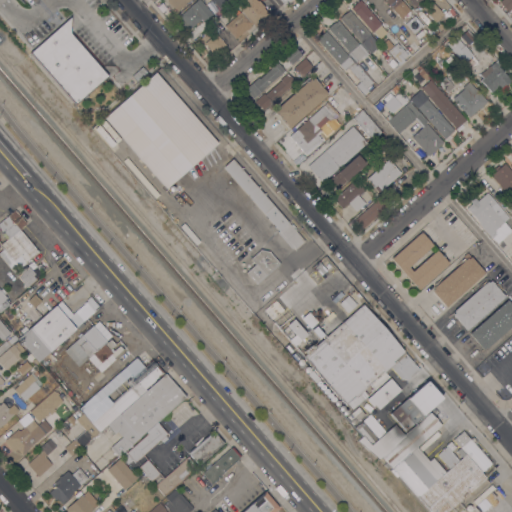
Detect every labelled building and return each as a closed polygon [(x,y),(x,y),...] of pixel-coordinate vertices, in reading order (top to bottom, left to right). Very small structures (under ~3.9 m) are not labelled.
[(189,0),(177,11),(174,7),(173,8),(166,1),(167,0),(189,0)] [(191,28),(191,27),(188,29),(178,18),(180,16),(180,15),(196,0),(198,0),(211,14),(203,22),(201,19),(191,28)] [(234,0),(222,12),(211,0),(234,0)] [(256,0),(257,1),(258,0),(264,7),(263,8),(268,14),(254,26),(252,24),(250,25),(251,26),(246,30),(245,30),(235,39),(224,26),(233,18),(232,17),(234,16),(235,17),(241,11),(236,6),(243,0),(256,0)] [(360,0),(387,31),(378,40),(351,8),(353,7),(352,6),(360,0)] [(384,0),(400,0),(405,5),(401,9),(398,6),(393,10),(384,0)] [(435,22),(420,7),(427,0),(429,0),(443,14),(435,22)] [(499,2),(498,3),(495,0),(511,0),(511,8),(508,12),(499,2)] [(379,45),(370,53),(361,42),(360,43),(339,19),(349,10),(379,45)] [(405,24),(414,16),(422,25),(412,33),(405,24)] [(107,76),(75,104),(30,53),(70,17),(70,33),(107,76)] [(372,61),(367,65),(361,58),(356,63),(347,53),(348,52),(327,28),(334,22),(335,23),(337,21),(372,61)] [(475,38),(468,45),(460,36),(467,29),(475,38)] [(355,86),(360,82),(348,68),(344,71),(316,39),(325,31),(356,66),(357,64),(362,70),(361,71),(371,82),(365,88),(368,91),(363,95),(355,86)] [(227,46),(215,56),(212,52),(209,55),(201,46),(216,33),(227,46)] [(462,63),(446,43),(455,36),(463,45),(464,45),(472,55),(462,63)] [(396,64),(398,63),(388,52),(392,48),(391,47),(397,43),(407,55),(403,59),(404,60),(398,66),(396,64)] [(291,65),(283,56),(294,46),(302,55),(291,65)] [(304,58),(312,66),(301,76),(293,67),(304,58)] [(454,60),(458,65),(454,68),(450,64),(454,60)] [(285,70),(253,98),(249,94),(247,93),(245,91),(245,89),(256,78),(258,80),(270,69),(269,68),(277,61),(285,70)] [(489,66),(494,62),(510,79),(508,81),(509,82),(505,85),(508,88),(503,92),(499,88),(500,88),(499,86),(491,92),(480,80),(483,77),(480,74),(489,66)] [(386,76),(382,81),(380,79),(378,81),(377,80),(374,84),(365,74),(371,69),(369,67),(373,63),(374,64),(375,64),(386,76)] [(429,79),(426,81),(423,78),(422,79),(418,74),(419,73),(416,69),(419,66),(429,79)] [(217,143),(166,189),(104,118),(156,73),(217,143)] [(281,80),(280,79),(286,73),(294,82),(263,110),(259,105),(257,106),(253,102),(264,92),(265,94),(281,80)] [(289,127),(275,112),(277,109),(276,108),(310,78),(311,80),(313,77),(318,83),(321,81),(325,85),(322,87),(327,93),(289,127)] [(453,87),(447,92),(438,83),(445,77),(453,87)] [(430,79),(465,120),(460,125),(463,128),(458,132),(420,88),(430,79)] [(452,98),(463,89),(462,87),(468,81),(475,89),(475,88),(487,101),(481,106),(482,107),(480,109),(479,108),(469,117),(452,98)] [(417,107),(416,108),(409,99),(419,90),(427,99),(426,99),(454,130),(444,139),(417,107)] [(392,96),(400,105),(391,113),(383,104),(392,96)] [(327,102),(339,115),(306,145),(299,137),(300,136),(295,130),(327,102)] [(427,123),(426,124),(443,142),(437,148),(438,149),(435,151),(435,150),(428,156),(411,137),(422,128),(414,119),(398,133),(387,121),(408,102),(427,123)] [(380,132),(371,140),(352,118),(361,109),(380,132)] [(352,126),(366,143),(321,182),(307,166),(352,126)] [(383,137),(388,144),(379,151),(373,145),(383,137)] [(357,155),(365,164),(336,189),(328,180),(357,155)] [(304,241),(295,249),(292,247),(291,248),(277,232),(278,231),(223,167),(232,159),(304,241)] [(388,159),(400,173),(378,192),(366,179),(388,159)] [(511,173),(511,196),(509,193),(507,194),(504,191),(490,175),(495,171),(493,169),(497,165),(499,167),(503,163),(511,173)] [(355,179),(365,189),(358,196),(365,203),(356,212),(347,202),(341,208),(333,199),(355,179)] [(508,217),(503,222),(511,231),(497,243),(466,208),(472,203),(470,201),(474,197),(477,201),(486,193),(508,217)] [(378,198),(386,208),(363,229),(354,219),(378,198)] [(26,224),(19,229),(38,253),(20,268),(17,264),(10,269),(0,255),(0,251),(4,248),(0,244),(6,240),(1,234),(4,232),(0,227),(0,221),(15,210),(26,224)] [(417,290),(390,258),(421,232),(432,245),(408,267),(412,271),(436,250),(448,263),(417,290)] [(279,263),(256,284),(246,272),(256,264),(251,259),(261,250),(268,251),(279,263)] [(445,307),(431,291),(433,289),(432,288),(465,259),(463,256),(467,253),(484,273),(445,307)] [(326,270),(320,275),(313,266),(318,261),(326,270)] [(44,269),(41,272),(36,267),(39,264),(44,269)] [(26,288),(22,284),(23,283),(18,277),(29,267),(35,274),(33,275),(36,279),(26,288)] [(466,330),(452,314),(454,312),(453,311),(487,281),(488,283),(491,280),(494,285),(496,283),(502,290),(500,292),(504,296),(466,330)] [(0,290),(2,288),(6,293),(4,295),(6,298),(5,300),(9,304),(0,312),(0,290)] [(41,301),(34,308),(27,301),(34,294),(41,301)] [(338,303),(347,295),(356,304),(355,305),(357,307),(353,311),(351,309),(347,313),(338,303)] [(271,319),(264,309),(276,300),(284,310),(271,319)] [(507,300),(511,305),(511,325),(486,348),(485,348),(483,349),(469,334),(507,300)] [(362,304),(419,369),(407,380),(401,379),(390,366),(384,372),(389,377),(374,390),(368,383),(365,386),(366,387),(363,390),(367,395),(352,409),(345,402),(345,403),(304,356),(362,304)] [(55,306),(75,329),(38,361),(18,338),(55,306)] [(301,318),(308,312),(317,322),(309,328),(301,318)] [(306,334),(293,346),(288,340),(294,334),(286,325),(293,319),(306,334)] [(0,320),(10,333),(1,341),(0,339),(0,320)] [(77,367),(64,351),(92,325),(92,326),(98,321),(111,336),(106,341),(103,344),(104,344),(110,339),(115,345),(109,350),(111,352),(119,345),(122,349),(113,357),(110,354),(95,367),(87,358),(77,367)] [(311,331),(316,327),(323,334),(318,338),(311,331)] [(0,354),(0,344),(5,340),(6,341),(13,335),(17,339),(0,354)] [(9,366),(10,367),(7,369),(6,368),(4,370),(0,365),(0,354),(13,344),(22,355),(9,366)] [(99,431),(90,421),(129,387),(126,383),(152,360),(163,372),(144,389),(146,391),(108,424),(99,431)] [(24,401),(13,389),(18,385),(17,384),(21,380),(22,381),(31,372),(32,373),(36,370),(40,375),(36,378),(41,383),(38,386),(39,387),(24,401)] [(319,379),(315,383),(307,374),(312,370),(319,379)] [(108,424),(146,391),(165,375),(185,397),(157,422),(157,423),(146,432),(125,451),(120,455),(119,455),(119,456),(110,445),(117,439),(115,438),(118,435),(108,424)] [(390,379),(395,385),(394,386),(397,390),(383,402),(380,398),(372,405),(367,400),(390,379)] [(427,381),(442,398),(404,431),(389,414),(427,381)] [(53,391),(55,392),(56,391),(59,394),(57,395),(62,401),(54,408),(55,410),(51,414),(49,412),(38,422),(29,412),(53,391)] [(0,404),(2,402),(8,409),(13,404),(18,410),(0,426),(0,404)] [(357,407),(364,415),(352,425),(349,421),(350,420),(347,417),(357,407)] [(362,435),(355,427),(370,414),(385,432),(393,425),(402,436),(430,412),(441,425),(416,447),(428,461),(432,457),(445,472),(449,469),(437,455),(446,446),(445,445),(450,441),(455,447),(450,451),(458,460),(461,458),(455,451),(459,447),(453,440),(462,431),(470,439),(473,437),(476,441),(474,443),(491,463),(481,472),(485,478),(446,511),(429,511),(398,476),(396,477),(392,472),(393,471),(389,466),(387,468),(383,464),(385,462),(380,456),(378,458),(357,440),(360,437),(362,435)] [(45,434),(28,448),(29,449),(22,455),(16,449),(14,451),(13,450),(12,451),(5,442),(6,442),(4,440),(17,430),(18,431),(23,427),(19,421),(18,420),(25,414),(26,415),(28,413),(37,424),(43,419),(51,428),(44,433),(45,434)] [(98,432),(71,456),(64,448),(74,439),(84,430),(75,420),(82,413),(98,432)] [(74,419),(70,424),(65,419),(70,415),(74,419)] [(126,452),(147,434),(146,432),(157,423),(167,434),(165,436),(167,438),(163,443),(160,440),(134,462),(132,460),(127,464),(120,455),(125,451),(126,452)] [(198,465),(187,453),(208,435),(210,437),(214,433),(223,443),(198,465)] [(38,477),(27,464),(42,450),(39,447),(49,439),(56,446),(44,457),(51,465),(38,477)] [(234,462),(236,464),(227,472),(225,471),(220,475),(221,476),(211,484),(202,473),(232,446),(240,456),(238,457),(239,458),(239,459),(234,462)] [(163,495),(155,485),(188,456),(197,466),(163,495)] [(136,478),(124,490),(106,469),(119,458),(136,478)] [(159,474),(151,481),(138,467),(147,459),(159,474)] [(55,486),(53,483),(58,478),(58,477),(60,475),(67,470),(70,475),(78,468),(87,478),(79,485),(71,492),(73,494),(61,504),(56,498),(55,500),(48,492),(55,486)] [(98,504),(93,508),(94,509),(90,511),(66,511),(67,511),(65,509),(81,495),(82,495),(87,491),(98,504)] [(187,511),(169,511),(163,505),(168,501),(167,500),(177,491),(192,508),(187,511)] [(241,511),(264,492),(278,509),(274,511),(241,511)] [(484,498),(490,505),(482,511),(476,504),(484,498)] [(115,511),(113,510),(123,501),(129,508),(124,511),(115,511)] [(147,511),(159,502),(165,510),(166,511),(147,511)]
